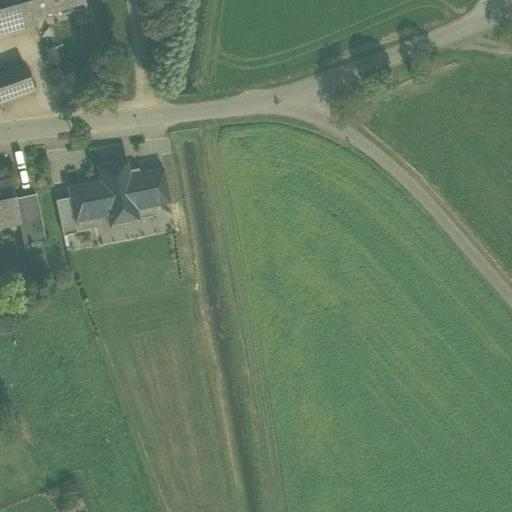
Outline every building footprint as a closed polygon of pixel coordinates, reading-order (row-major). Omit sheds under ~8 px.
[(0,0),(0,37),(34,27),(31,17),(25,0),(0,0)] [(25,0),(31,17),(82,1),(81,0),(25,0)] [(24,65),(0,73),(0,102),(33,91),(24,65)] [(99,182),(67,188),(75,224),(107,217),(109,228),(139,222),(137,211),(153,208),(146,171),(137,173),(138,179),(129,180),(125,162),(96,168),(99,182)] [(10,181),(0,183),(0,221),(16,218),(17,224),(19,223),(14,199),(10,181)] [(34,195),(14,199),(19,223),(17,224),(23,249),(38,245),(38,243),(44,242),(34,195)]
